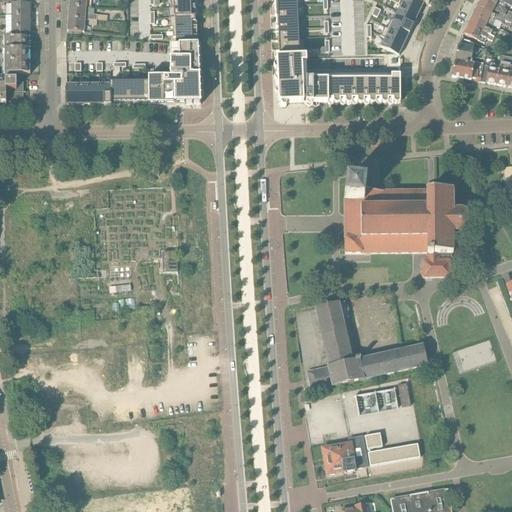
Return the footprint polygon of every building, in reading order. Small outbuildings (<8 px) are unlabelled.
[(69,0),(69,9),(86,10),(87,0),(69,0)] [(170,0),(171,9),(194,8),(194,3),(195,3),(194,0),(170,0)] [(403,0),(401,4),(419,13),(424,5),(414,0),(403,0)] [(480,0),(477,8),(503,21),(507,12),(504,10),(483,0),(480,0)] [(511,8),(511,2),(506,0),(483,0),(504,10),(506,6),(511,8)] [(12,17),(30,17),(29,5),(11,4),(12,17)] [(401,4),(397,13),(415,22),(419,13),(401,4)] [(297,5),(274,6),(275,14),(277,14),(277,18),(298,17),(297,6),(297,5)] [(171,9),(169,9),(169,19),(170,19),(194,18),(194,17),(194,12),(195,12),(195,8),(194,8),(171,9)] [(509,29),(511,25),(503,21),(477,8),(473,17),(494,27),(496,23),(509,29)] [(68,21),(85,23),(86,10),(69,9),(68,21)] [(397,13),(393,22),(411,31),(415,22),(397,13)] [(12,27),(30,27),(30,17),(12,17),(12,27)] [(194,18),(170,19),(170,28),(173,28),(195,27),(195,26),(195,24),(195,22),(195,19),(195,17),(194,17),(194,18)] [(277,18),(276,18),(276,26),(278,26),(278,30),(298,30),(298,17),(277,18)] [(494,39),(496,35),(493,33),(496,28),(494,27),(473,17),(468,26),(494,39)] [(67,32),(84,34),(85,23),(68,21),(67,32)] [(393,22),(389,30),(407,39),(411,31),(393,22)] [(492,43),(494,39),(468,26),(464,35),(484,46),(486,42),(488,41),(492,43)] [(12,39),(30,39),(30,27),(12,27),(12,39)] [(195,27),(173,28),(173,38),(175,38),(196,38),(196,32),(197,32),(197,29),(196,29),(195,27)] [(278,30),(278,40),(299,39),(298,30),(278,30)] [(389,30),(384,39),(403,48),(407,39),(389,30)] [(196,38),(175,38),(175,47),(196,46),(196,42),(197,42),(197,38),(196,38)] [(30,63),(30,51),(30,39),(12,39),(4,39),(5,51),(5,63),(5,76),(5,81),(0,81),(0,106),(6,106),(6,104),(23,104),(23,76),(30,76),(30,63)] [(299,39),(278,40),(279,49),(299,49),(299,39)] [(398,57),(403,48),(384,39),(380,48),(398,57)] [(484,62),(485,56),(486,52),(473,50),(473,49),(473,46),(461,40),(458,46),(455,62),(470,65),(471,63),(472,59),(484,62)] [(170,78),(149,78),(149,84),(149,107),(199,106),(196,46),(175,47),(170,47),(170,78)] [(299,49),(279,49),(279,59),(299,58),(299,49)] [(480,83),(496,86),(499,66),(491,65),(493,57),(485,56),(484,62),(480,83)] [(496,86),(507,88),(511,61),(511,59),(501,57),(499,66),(496,86)] [(279,59),(277,59),(279,101),(278,101),(278,102),(279,104),(281,108),(282,108),(283,109),(286,109),(288,105),(297,105),(306,104),(306,107),(309,109),(312,107),(313,107),(316,109),(319,107),(319,104),(333,104),(337,106),(340,104),(345,104),(349,106),(352,104),(357,104),(361,106),(364,104),(369,104),(373,106),(376,104),(381,104),(385,106),(388,104),(393,104),(397,106),(400,104),(400,81),(322,81),(313,82),(303,82),(303,80),(302,58),(299,58),(279,59)] [(471,81),(480,83),(484,62),(472,59),(471,63),(470,66),(474,67),(471,81)] [(452,78),(471,81),(474,67),(470,66),(471,63),(470,65),(455,62),(452,78)] [(120,84),(110,85),(110,107),(120,107),(120,84)] [(129,84),(120,84),(120,107),(130,107),(129,84)] [(139,84),(129,84),(130,107),(139,107),(139,84)] [(149,84),(139,84),(139,107),(149,107),(149,84)] [(78,85),(66,85),(67,107),(78,107),(78,85)] [(89,85),(78,85),(78,107),(89,107),(89,85)] [(99,85),(89,85),(89,107),(100,107),(99,85)] [(110,85),(99,85),(100,107),(110,107),(110,85)] [(511,168),(503,169),(504,174),(508,210),(511,209),(511,168)] [(345,233),(345,254),(345,256),(370,255),(412,255),(427,254),(427,262),(423,262),(422,262),(422,263),(422,279),(450,279),(450,264),(451,264),(451,255),(453,255),(453,245),(453,237),(458,237),(458,234),(464,234),(465,234),(466,233),(469,230),(471,225),(471,221),(469,216),(465,213),(461,211),(453,211),(453,192),(452,192),(437,192),(437,185),(435,185),(428,185),(427,185),(427,192),(384,193),(377,192),(371,191),(365,191),(366,183),(346,181),(344,201),(345,201),(345,216),(345,233)] [(175,254),(164,255),(164,274),(175,274),(175,254)] [(137,299),(128,298),(127,307),(137,308),(137,299)] [(345,305),(316,310),(329,369),(321,370),(326,390),(333,388),(333,389),(362,383),(364,382),(426,368),(428,368),(423,346),(360,360),(357,361),(347,320),(348,320),(345,305)] [(398,387),(398,388),(402,409),(407,408),(410,407),(407,385),(398,387)] [(380,435),(365,438),(367,448),(367,451),(382,449),(380,435)] [(349,446),(338,448),(340,460),(342,473),(343,475),(355,473),(356,473),(356,471),(368,469),(368,468),(364,449),(362,437),(361,438),(351,439),(348,440),(349,446)] [(417,446),(368,455),(370,468),(403,462),(420,459),(417,446)] [(325,463),(340,460),(338,448),(323,450),(325,463)] [(327,476),(342,473),(340,460),(325,463),(327,476)] [(427,494),(411,496),(398,499),(393,499),(393,500),(390,501),(392,511),(451,511),(448,491),(446,491),(445,490),(434,492),(427,494)]
